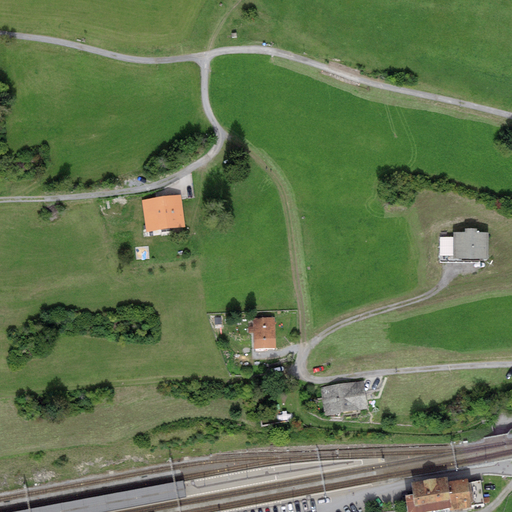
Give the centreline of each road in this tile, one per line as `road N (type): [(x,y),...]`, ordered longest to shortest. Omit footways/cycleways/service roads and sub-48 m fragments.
road 1 (unclassified): [(511,116),(262,49),(156,62),(0,34)]
road 2 (track): [(206,55),(210,117),(274,174),(288,198),(302,356)]
road 3 (track): [(222,132),(212,155),(169,182),(0,200)]
road 4 (residential): [(335,511),(406,481),(505,472)]
